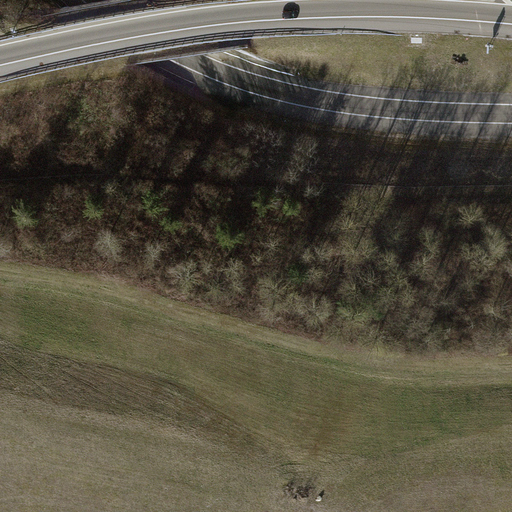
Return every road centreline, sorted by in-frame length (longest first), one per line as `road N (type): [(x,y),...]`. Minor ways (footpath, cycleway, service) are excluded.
road 1 (track): [(511,361),(402,366),(0,279)]
road 2 (motorway): [(0,55),(263,11),(511,14)]
road 3 (motorway): [(96,0),(186,57),(294,95),(511,115)]
